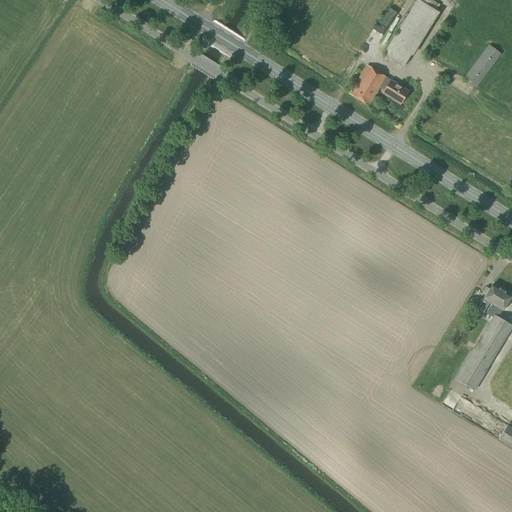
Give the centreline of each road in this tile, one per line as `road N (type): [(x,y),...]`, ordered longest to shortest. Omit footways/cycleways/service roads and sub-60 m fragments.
road 1 (unclassified): [(511,267),(86,0)]
road 2 (primary): [(511,222),(159,0)]
